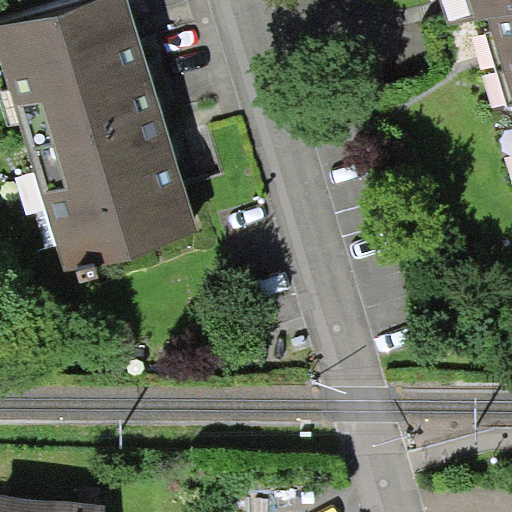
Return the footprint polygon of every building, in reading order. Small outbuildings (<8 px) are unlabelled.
[(0,47),(28,142),(151,106),(119,0),(63,0),(0,19),(0,47)] [(487,6),(506,0),(443,0),(448,17),(487,6)] [(511,0),(506,0),(487,6),(511,91),(511,0)] [(187,225),(151,106),(28,142),(64,263),(73,260),(76,268),(92,263),(90,254),(187,225)] [(0,511),(97,511),(97,510),(0,498),(0,511)]
